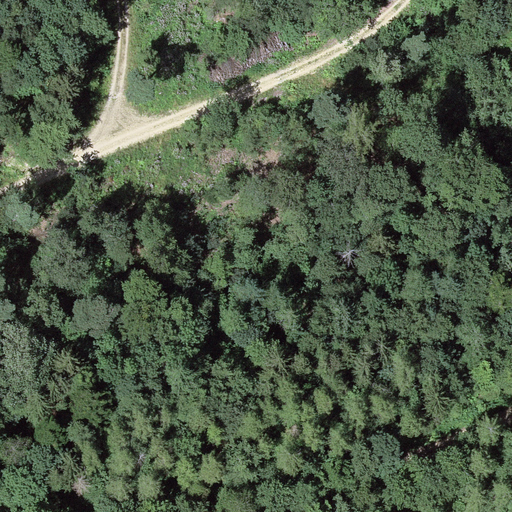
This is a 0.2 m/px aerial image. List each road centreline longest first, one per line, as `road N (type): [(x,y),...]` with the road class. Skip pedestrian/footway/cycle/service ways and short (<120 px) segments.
road 1 (track): [(0,195),(288,72),(373,27),(400,0)]
road 2 (track): [(511,410),(321,511)]
road 3 (track): [(121,0),(118,77),(102,150)]
